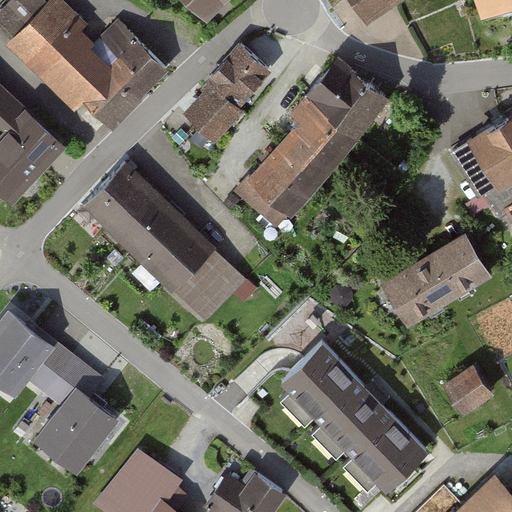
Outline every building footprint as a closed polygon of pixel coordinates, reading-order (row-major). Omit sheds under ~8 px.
[(110,124),(168,65),(122,20),(105,38),(122,54),(109,67),(75,33),(83,24),(58,0),(49,0),(45,4),(41,0),(13,0),(0,14),(21,35),(15,40),(27,52),(23,57),(38,71),(47,62),(110,124)] [(190,0),(206,15),(220,0),(190,0)] [(358,0),(369,14),(389,0),(358,0)] [(511,0),(479,0),(482,11),(511,2),(511,0)] [(269,67),(242,43),(202,87),(207,92),(216,100),(224,90),(237,102),(269,67)] [(303,123),(254,177),(250,174),(238,188),(266,213),(276,200),(290,211),(321,177),(356,137),(387,95),(338,57),(292,114),(303,123)] [(0,182),(11,194),(60,143),(27,112),(23,117),(0,95),(0,93),(3,91),(0,88),(0,118),(11,129),(0,139),(0,182)] [(216,100),(207,92),(189,113),(213,137),(241,106),(237,102),(224,90),(216,100)] [(511,115),(453,151),(480,195),(487,191),(501,214),(510,208),(511,212),(511,115)] [(246,276),(128,162),(84,207),(202,321),(246,276)] [(468,229),(423,255),(450,300),(495,274),(468,229)] [(423,255),(379,282),(405,327),(450,300),(423,255)] [(26,374),(56,338),(55,336),(9,300),(0,312),(0,375),(16,388),(26,374)] [(156,327),(143,317),(136,327),(148,337),(156,327)] [(78,378),(92,390),(104,374),(56,334),(55,336),(56,338),(26,374),(59,401),(78,378)] [(426,448),(322,341),(297,366),(283,379),(387,486),(426,448)] [(473,365),(446,384),(464,409),(491,390),(473,365)] [(92,390),(78,378),(59,401),(35,431),(77,465),(120,413),(92,390)] [(95,500),(112,511),(148,511),(163,491),(178,502),(192,484),(181,476),(184,473),(138,441),(95,500)] [(270,511),(289,485),(263,467),(264,466),(255,460),(243,478),(228,468),(204,503),(217,511),(270,511)] [(511,511),(511,492),(507,487),(480,511),(511,511)] [(193,511),(178,502),(163,491),(148,511),(193,511)]
